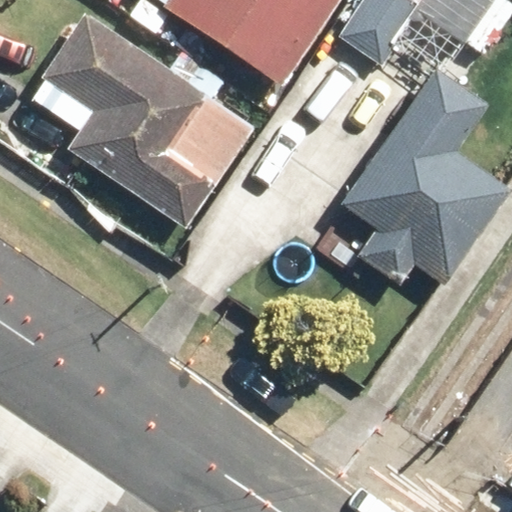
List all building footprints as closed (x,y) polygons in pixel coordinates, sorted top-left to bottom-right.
[(165,0),(151,24),(274,99),(335,0),(165,0)] [(354,0),(333,29),(372,58),(379,48),(409,8),(398,0),(354,0)] [(414,0),(398,0),(409,8),(414,0)] [(187,102),(78,16),(33,73),(94,121),(65,156),(169,238),(202,196),(146,152),(187,102)] [(432,291),(511,190),(511,183),(448,134),(468,109),(428,78),(379,139),(384,142),(330,210),(432,291)]
